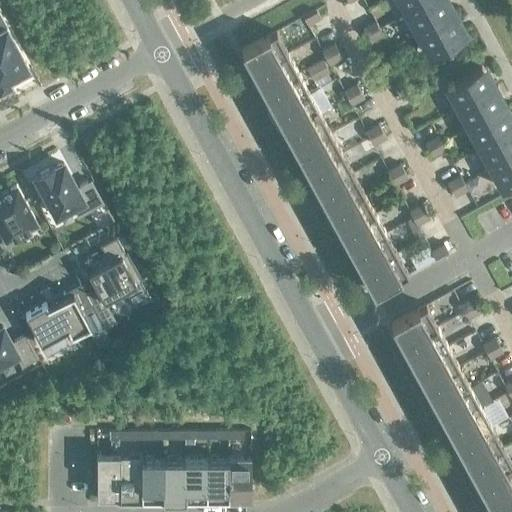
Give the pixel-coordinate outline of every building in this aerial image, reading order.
[(430,0),(399,0),(407,13),(430,0)] [(452,14),(444,0),(430,0),(407,13),(418,33),(452,14)] [(316,11),(304,17),(308,25),(320,18),(316,11)] [(0,14),(0,84),(29,68),(6,26),(0,14)] [(464,35),(452,14),(418,33),(429,54),(464,35)] [(376,21),(363,28),(367,35),(380,28),(376,21)] [(367,35),(371,42),(383,35),(380,28),(367,35)] [(288,52),(276,31),(241,50),(253,71),(288,52)] [(322,50),(326,57),(338,51),(334,43),(322,50)] [(326,57),(330,65),(342,58),(338,51),(326,57)] [(299,72),(288,52),(253,71),(264,91),(299,72)] [(493,88),(481,67),(446,86),(458,107),(493,88)] [(310,92),(299,72),(264,91),(275,111),(310,92)] [(394,85),(398,92),(411,85),(407,78),(394,85)] [(344,90),(348,97),(360,91),(356,83),(344,90)] [(398,92),(402,99),(415,92),(411,85),(398,92)] [(504,108),(493,88),(458,107),(469,127),(504,108)] [(348,97),(351,105),(364,98),(360,91),(348,97)] [(321,112),(310,92),(275,111),(286,131),(321,112)] [(511,129),(511,123),(504,108),(469,127),(480,147),(511,129)] [(331,132),(321,112),(286,131),(297,151),(331,132)] [(366,130),(369,137),(382,131),(378,124),(366,130)] [(511,155),(511,129),(480,147),(491,167),(511,155)] [(382,131),(369,137),(373,145),(386,138),(382,131)] [(342,152),(331,132),(297,151),(308,171),(342,152)] [(438,135),(426,142),(429,149),(442,142),(438,135)] [(429,149),(433,156),(446,149),(442,142),(429,149)] [(353,172),(342,152),(308,171),(319,191),(353,172)] [(511,183),(511,155),(491,167),(502,188),(511,183)] [(53,166),(35,176),(56,214),(72,206),(78,216),(103,203),(91,181),(76,188),(63,163),(54,168),(53,166)] [(400,164),(387,170),(391,177),(404,171),(400,164)] [(391,177),(395,185),(408,178),(404,171),(391,177)] [(364,192),(353,172),(319,191),(330,211),(364,192)] [(460,175),(447,182),(451,189),(464,182),(460,175)] [(451,189),(455,196),(468,189),(464,182),(451,189)] [(0,230),(5,240),(6,242),(8,241),(36,225),(36,226),(38,225),(37,223),(17,188),(18,187),(17,186),(15,187),(0,194),(0,230)] [(375,212),(364,192),(330,211),(340,231),(375,212)] [(409,210),(413,217),(426,211),(422,203),(409,210)] [(426,211),(413,217),(417,225),(430,218),(426,211)] [(386,232),(375,212),(340,231),(351,251),(386,232)] [(397,252),(386,232),(351,251),(362,271),(397,252)] [(91,255),(85,259),(85,260),(86,260),(92,271),(88,272),(98,290),(87,295),(105,328),(117,321),(106,301),(105,302),(104,301),(125,290),(132,303),(132,305),(149,295),(149,294),(148,294),(141,281),(142,280),(127,252),(125,252),(117,237),(117,235),(99,245),(100,246),(104,252),(92,258),(92,257),(92,256),(91,255)] [(444,244),(431,250),(435,257),(448,251),(444,244)] [(409,273),(397,252),(362,271),(374,292),(409,273)] [(4,259),(4,260),(8,268),(17,264),(13,257),(10,256),(4,259)] [(45,303),(25,314),(41,343),(68,328),(72,335),(87,327),(97,346),(110,339),(80,283),(79,284),(82,288),(67,296),(65,292),(63,293),(66,297),(47,307),(45,303)] [(473,297),(461,304),(464,311),(477,304),(473,297)] [(464,311),(468,318),(481,311),(477,304),(464,311)] [(437,326),(426,305),(391,324),(403,345),(437,326)] [(0,361),(15,353),(22,366),(37,357),(25,335),(11,343),(2,326),(0,327),(0,361)] [(448,346),(437,326),(403,345),(414,365),(448,346)] [(495,337),(482,344),(486,351),(499,344),(495,337)] [(486,351),(490,358),(503,351),(499,344),(486,351)] [(459,366),(448,346),(414,365),(425,385),(459,366)] [(470,386),(459,366),(425,385),(435,405),(470,386)] [(481,406),(470,386),(435,405),(446,425),(481,406)] [(492,426),(481,406),(446,425),(457,445),(492,426)] [(503,446),(492,426),(457,445),(468,465),(503,446)] [(141,430),(129,430),(129,438),(141,438),(141,430)] [(153,430),(141,430),(141,438),(153,438),(153,430)] [(184,430),(172,430),(172,438),(184,438),(184,430)] [(197,430),(184,430),(184,438),(185,439),(194,439),(197,438),(197,430)] [(228,430),(215,430),(215,438),(228,438),(228,430)] [(240,430),(228,430),(228,438),(240,438),(240,430)] [(511,467),(511,462),(503,446),(468,465),(479,485),(511,467)] [(120,453),(97,453),(97,498),(120,498),(120,453)] [(141,453),(120,453),(120,498),(141,498),(141,458),(141,453)] [(141,458),(141,498),(163,498),(163,458),(141,458)] [(163,458),(163,498),(184,498),(184,458),(163,458)] [(184,458),(184,498),(206,498),(206,458),(184,458)] [(206,458),(206,498),(228,498),(228,458),(206,458)] [(250,458),(228,458),(228,498),(250,498),(250,458)] [(511,493),(511,467),(479,485),(490,505),(511,493)] [(511,511),(511,493),(490,505),(493,511),(511,511)]
